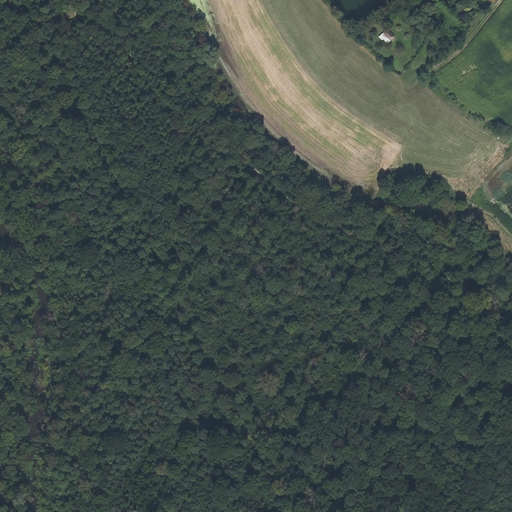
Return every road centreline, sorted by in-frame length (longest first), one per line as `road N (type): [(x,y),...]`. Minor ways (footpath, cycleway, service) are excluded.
road 1 (track): [(288,511),(19,0)]
road 2 (track): [(511,362),(437,273),(304,208),(105,26)]
road 3 (track): [(0,144),(88,309),(84,476),(98,511)]
